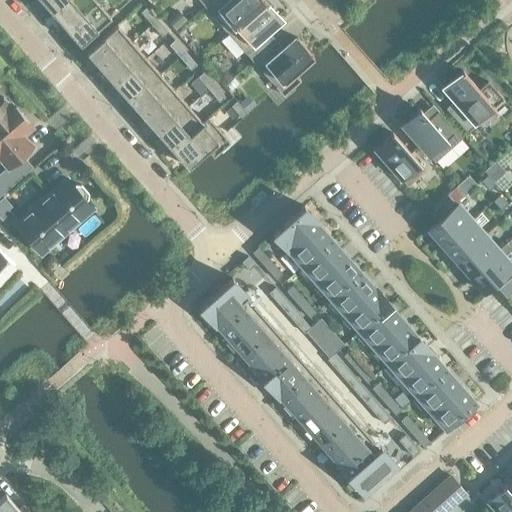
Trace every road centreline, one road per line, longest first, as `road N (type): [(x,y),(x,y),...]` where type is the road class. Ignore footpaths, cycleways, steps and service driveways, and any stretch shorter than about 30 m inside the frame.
road 1 (residential): [(218,256),(174,296),(171,319),(340,511)]
road 2 (residential): [(218,256),(0,7)]
road 3 (residential): [(396,236),(330,158),(218,256)]
road 4 (residential): [(276,511),(134,362)]
road 5 (residential): [(385,511),(511,400)]
